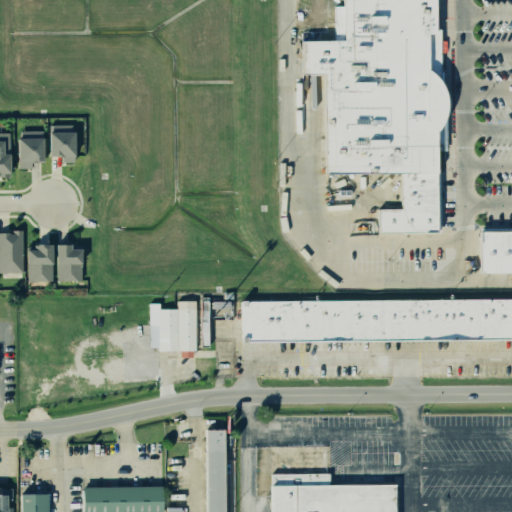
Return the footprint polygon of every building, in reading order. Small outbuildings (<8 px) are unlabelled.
[(431,0),(431,28),(440,27),(441,150),(435,150),(435,172),(436,231),(374,232),(374,209),(399,208),(399,172),(321,173),(320,74),(302,74),(301,41),(322,41),(322,32),(330,32),(330,24),(338,24),(338,9),(342,9),(342,0),(431,0)] [(47,132),(72,132),(72,161),(57,161),(57,154),(47,154),(47,132)] [(9,133),(0,133),(0,176),(9,176),(9,133)] [(14,135),(36,135),(37,160),(14,161),(14,135)] [(470,272),(511,272),(511,226),(470,226),(470,272)] [(0,233),(17,234),(16,276),(0,276),(0,233)] [(24,238),(48,238),(48,278),(25,279),(25,270),(24,238)] [(53,243),(67,243),(67,249),(79,249),(79,280),(53,280),(53,243)] [(245,338),(511,335),(511,296),(245,299),(245,338)] [(192,350),(173,350),(172,308),(172,300),(191,300),(192,350)] [(226,309),(208,309),(208,301),(226,301),(226,309)] [(172,308),(173,350),(155,351),(155,324),(146,325),(146,303),(155,302),(155,308),(172,308)] [(226,340),(208,340),(207,320),(225,319),(226,340)] [(231,374),(216,375),(214,344),(230,343),(231,374)] [(201,511),(200,431),(221,430),(222,511),(201,511)] [(75,479),(156,480),(160,508),(76,508),(75,479)] [(270,486),(270,511),(398,511),(398,484),(270,486)] [(0,511),(0,487),(12,488),(12,511),(0,511)] [(19,511),(19,494),(49,493),(49,511),(19,511)]
